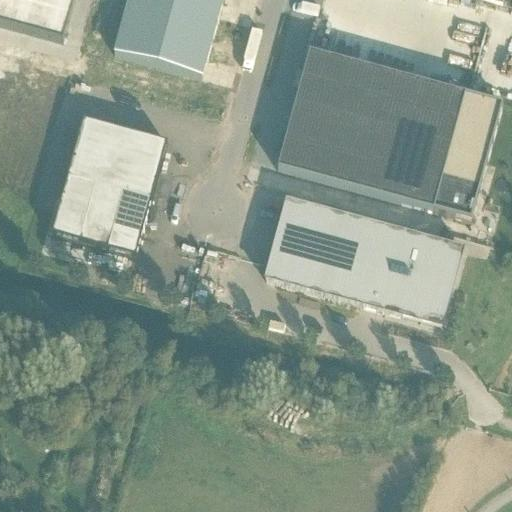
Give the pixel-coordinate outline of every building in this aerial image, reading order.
[(73,0),(0,0),(0,27),(62,45),(73,0)] [(129,0),(114,59),(201,83),(224,0),(129,0)] [(502,110),(308,57),(276,174),(470,226),(502,110)] [(0,58),(0,167),(26,175),(55,74),(0,58)] [(51,240),(135,263),(167,148),(83,125),(51,240)] [(462,255),(287,207),(266,284),(441,332),(462,255)] [(325,450),(332,447),(322,427),(315,431),(325,450)]
